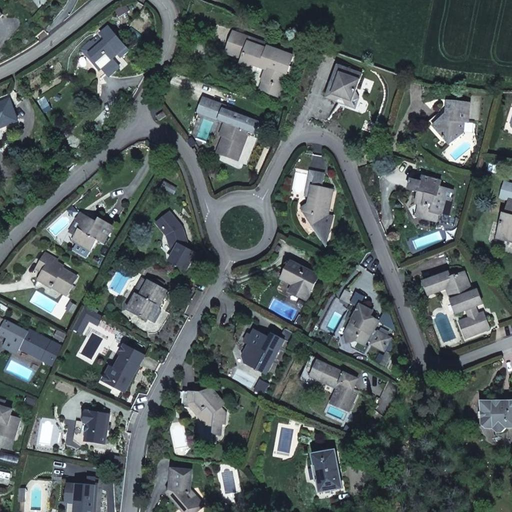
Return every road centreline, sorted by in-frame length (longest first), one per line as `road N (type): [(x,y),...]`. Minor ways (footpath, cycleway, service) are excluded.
road 1 (residential): [(264,200),(293,146),(330,136),(429,356)]
road 2 (residential): [(133,511),(141,432),(228,257)]
road 3 (residential): [(0,247),(135,131)]
road 4 (residential): [(154,0),(170,18),(165,60),(145,91),(135,131)]
road 5 (residential): [(353,458),(429,356)]
road 6 (residential): [(0,74),(103,0)]
road 7 (residential): [(135,131),(166,136),(212,211)]
